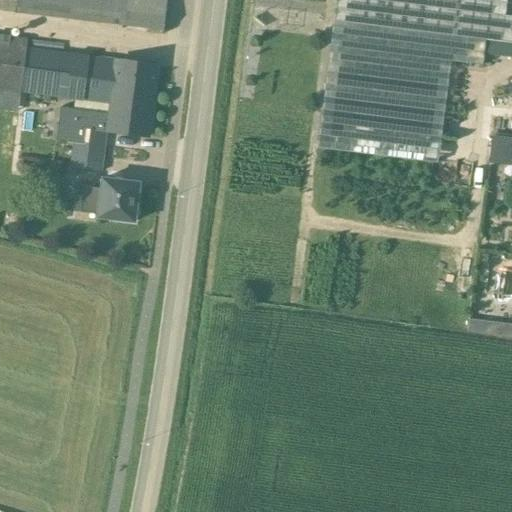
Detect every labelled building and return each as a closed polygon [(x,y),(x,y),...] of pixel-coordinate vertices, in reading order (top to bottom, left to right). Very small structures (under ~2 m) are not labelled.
[(162,31),(166,0),(16,0),(15,13),(162,31)] [(336,0),(328,72),(447,86),(450,61),(483,65),(486,38),(511,41),(511,15),(501,14),(502,0),(336,0)] [(70,168),(101,172),(106,132),(148,137),(157,64),(115,59),(115,60),(26,48),(27,40),(0,36),(0,92),(20,95),(21,91),(110,103),(109,114),(59,107),(55,140),(73,142),(70,168)] [(511,163),(511,135),(492,133),(488,160),(511,163)] [(134,221),(138,183),(101,179),(100,188),(83,186),(80,212),(97,214),(96,217),(134,221)] [(511,334),(511,322),(468,318),(467,331),(511,334)]
